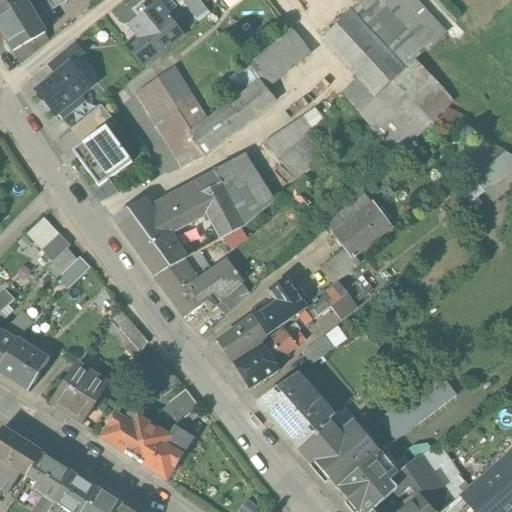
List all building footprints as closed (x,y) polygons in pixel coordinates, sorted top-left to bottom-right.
[(28,0),(26,2),(0,17),(0,30),(14,54),(40,39),(45,36),(37,22),(57,10),(51,0),(28,0)] [(24,0),(0,0),(0,17),(26,2),(24,0)] [(67,3),(65,0),(51,0),(57,10),(67,3)] [(184,0),(201,21),(213,11),(204,0),(184,0)] [(363,0),(320,40),(359,81),(343,96),(399,156),(453,107),(413,63),(445,33),(413,0),(363,0)] [(148,32),(126,49),(142,69),(180,38),(163,17),(161,18),(155,10),(140,22),(148,32)] [(293,33),(249,66),(261,82),(267,90),(311,57),(293,33)] [(40,39),(14,54),(22,66),(45,47),(40,39)] [(75,43),(47,66),(56,77),(69,65),(70,66),(85,55),(75,43)] [(56,77),(37,93),(58,117),(60,115),(63,119),(84,101),(81,97),(90,90),(70,66),(69,65),(56,77)] [(174,69),(157,80),(178,113),(195,101),(174,69)] [(157,80),(137,95),(176,157),(194,146),(187,136),(191,134),(178,113),(157,80)] [(191,134),(187,136),(194,146),(203,157),(277,103),(267,90),(261,82),(208,121),(191,134)] [(195,101),(178,113),(191,134),(208,121),(195,101)] [(101,107),(71,132),(82,146),(105,128),(106,130),(115,124),(101,107)] [(303,118),(264,145),(281,164),(315,130),(303,118)] [(106,130),(105,128),(82,146),(72,153),(99,188),(132,164),(106,130)] [(194,146),(176,157),(182,168),(203,157),(194,146)] [(248,157),(218,174),(224,185),(162,220),(171,236),(204,218),(207,221),(211,219),(222,242),(245,229),(246,229),(275,204),(248,157)] [(217,173),(151,210),(147,203),(113,221),(157,279),(186,263),(178,249),(171,236),(162,220),(224,185),(218,174),(217,173)] [(377,205),(337,234),(356,260),(396,231),(377,205)] [(45,216),(28,233),(43,249),(61,231),(45,216)] [(67,251),(48,270),(59,280),(77,262),(67,251)] [(333,279),(352,272),(346,255),(326,262),(333,279)] [(186,263),(157,279),(187,319),(208,305),(212,302),(198,283),(195,278),(207,270),(198,256),(186,263)] [(77,262),(59,280),(70,291),(90,270),(80,259),(77,262)] [(225,263),(198,283),(212,302),(208,305),(213,313),(218,309),(242,287),(244,286),(238,279),(240,277),(238,274),(236,276),(225,263)] [(307,309),(287,280),(272,290),(279,302),(257,318),(269,335),(307,309)] [(338,289),(326,296),(307,309),(315,318),(330,306),(341,319),(357,306),(356,305),(372,292),(369,287),(364,290),(359,281),(342,293),(338,289)] [(242,287),(218,309),(230,319),(254,298),(242,287)] [(4,294),(0,298),(0,318),(14,305),(4,294)] [(147,344),(120,311),(105,328),(136,364),(147,344)] [(6,335),(0,344),(0,374),(19,344),(22,339),(35,326),(24,316),(9,331),(6,335)] [(257,318),(237,332),(239,335),(249,349),(269,335),(257,318)] [(284,328),(271,338),(260,345),(273,363),(274,362),(283,356),(285,358),(299,348),(284,328)] [(239,335),(222,342),(233,360),(249,349),(239,335)] [(333,335),(312,348),(316,354),(330,345),(341,338),(339,335),(335,337),(333,335)] [(51,363),(19,344),(0,374),(0,376),(31,395),(51,363)] [(237,359),(234,361),(251,388),(281,370),(274,362),(273,363),(260,345),(237,359)] [(160,401),(179,387),(158,360),(140,374),(160,401)] [(109,386),(80,366),(54,406),(83,425),(109,386)] [(334,416),(297,375),(260,401),(300,450),(329,421),(334,416)] [(168,410),(182,426),(199,411),(185,395),(168,410)] [(415,428),(398,405),(385,418),(400,439),(415,428)] [(125,423),(118,419),(117,420),(116,419),(111,428),(112,428),(104,441),(134,463),(154,430),(130,415),(125,423)] [(329,421),(300,450),(313,464),(313,463),(328,480),(372,445),(353,423),(340,434),(329,421)] [(169,439),(154,430),(134,463),(167,482),(175,468),(176,469),(180,462),(179,461),(191,442),(173,431),(169,439)] [(44,456),(5,431),(0,438),(0,504),(7,494),(10,496),(25,474),(31,477),(44,456)] [(372,445),(328,480),(337,491),(380,455),(372,445)] [(397,475),(388,482),(396,490),(412,507),(420,500),(429,511),(444,511),(458,500),(470,490),(437,448),(415,464),(414,462),(397,475)] [(458,500),(469,511),(511,511),(511,452),(470,490),(458,500)] [(380,455),(337,491),(354,511),(373,511),(377,509),(396,490),(388,482),(397,475),(380,455)] [(44,456),(31,477),(41,483),(37,490),(57,503),(75,475),(44,456)] [(86,511),(99,491),(75,475),(57,503),(70,511),(86,511)] [(120,511),(124,506),(99,491),(86,511),(120,511)] [(412,507),(406,511),(379,511),(377,509),(373,511),(429,511),(420,500),(412,507)] [(51,511),(52,511),(36,501),(31,511),(32,511),(51,511)]
